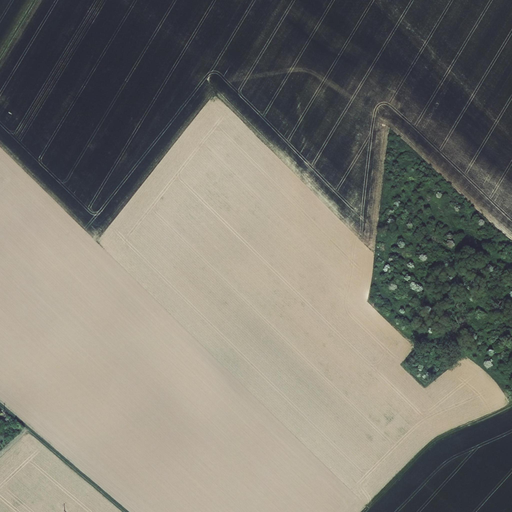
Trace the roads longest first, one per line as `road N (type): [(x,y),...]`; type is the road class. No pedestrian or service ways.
road 1 (track): [(511,405),(434,443),(363,511)]
road 2 (track): [(127,511),(0,403)]
